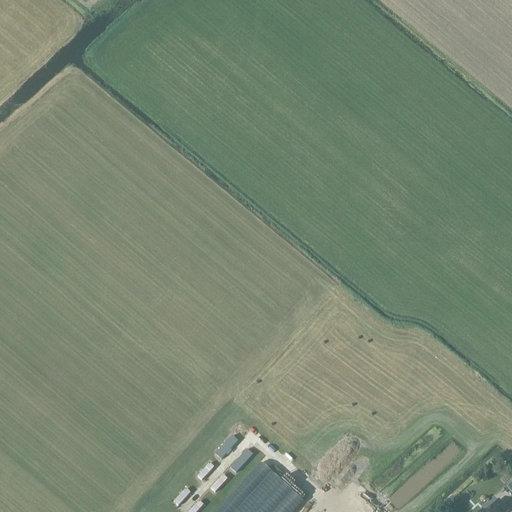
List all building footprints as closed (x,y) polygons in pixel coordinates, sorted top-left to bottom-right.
[(234,439),(217,457),(223,462),(240,444),(234,439)] [(249,452),(232,470),(238,476),(255,458),(249,452)] [(295,511),(304,503),(262,464),(218,511),(295,511)] [(212,466),(200,479),(204,483),(216,470),(212,466)] [(359,478),(353,481),(357,488),(363,486),(359,478)] [(227,479),(215,492),(219,496),(231,483),(227,479)] [(189,491),(177,504),(181,508),(193,495),(189,491)] [(355,511),(359,506),(350,500),(346,505),(355,511)] [(506,511),(508,511),(499,501),(486,511),(484,510),(482,511),(506,511)]
